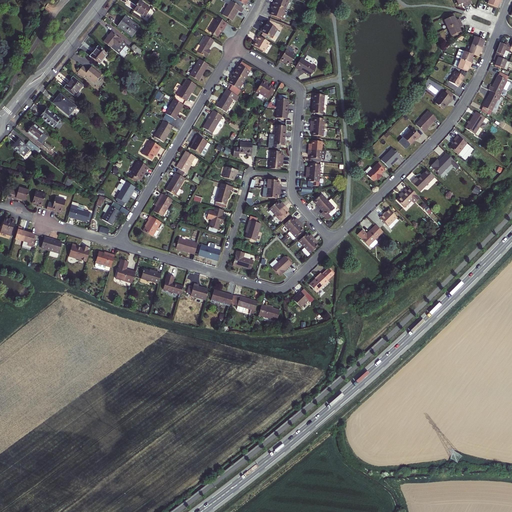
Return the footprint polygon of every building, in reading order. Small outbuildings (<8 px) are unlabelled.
[(151,9),(144,4),(145,3),(140,0),(139,0),(136,5),(137,6),(135,10),(145,17),(151,9)] [(285,9),(288,0),(276,0),(276,1),(274,0),(272,5),(285,9)] [(243,8),(231,1),(228,4),(222,15),(232,20),(238,11),(241,13),(243,8)] [(285,9),(272,5),(271,8),(272,9),(270,15),(281,19),(285,9)] [(447,28),(458,24),(456,20),(454,15),(444,20),(447,28)] [(118,26),(132,36),(139,27),(125,17),(118,26)] [(227,24),(217,18),(209,32),(217,37),(223,27),(225,28),(227,24)] [(277,29),(267,24),(264,29),(262,28),(260,31),(272,38),(277,29)] [(461,32),(459,28),(458,24),(447,28),(451,36),(461,32)] [(115,50),(122,41),(111,32),(104,41),(115,50)] [(213,41),(205,36),(196,52),(206,57),(209,52),(207,51),(213,41)] [(269,43),(257,36),(255,39),(257,40),(253,46),(264,52),(269,43)] [(475,36),(472,44),(483,49),(484,45),(482,45),(484,40),(475,36)] [(126,44),(122,41),(115,50),(119,53),(126,44)] [(496,55),(502,57),(504,50),(506,45),(500,43),(496,55)] [(472,44),(469,52),(473,54),(478,56),(480,52),(481,52),(483,49),(472,44)] [(134,45),(131,47),(139,54),(141,51),(134,45)] [(106,54),(97,47),(90,56),(99,63),(106,54)] [(457,57),(461,58),(472,63),(473,59),(472,59),(473,54),(469,52),(460,49),(457,57)] [(291,53),(286,50),(279,61),(284,63),(285,62),(290,65),(295,55),(291,53)] [(307,54),(305,59),(312,63),(315,59),(307,54)] [(511,61),(502,57),(496,55),(494,59),(496,60),(494,65),(507,70),(511,61)] [(305,59),(302,57),(295,67),(303,72),(304,70),(311,74),(316,66),(312,63),(305,59)] [(471,67),(472,63),(461,58),(457,67),(467,71),(469,66),(471,67)] [(208,65),(199,60),(190,76),(199,81),(208,65)] [(251,69),(241,63),(236,71),(234,70),(232,74),(243,81),(251,69)] [(85,75),(95,83),(100,75),(91,68),(88,71),(82,66),(77,72),(83,77),(85,75)] [(464,77),(455,72),(449,82),(457,87),(464,77)] [(238,90),(243,81),(232,74),(230,77),(231,78),(228,84),(232,86),(238,90)] [(499,96),(506,81),(497,77),(492,87),(490,86),(488,90),(490,92),(499,96)] [(82,86),(72,78),(65,87),(75,95),(82,86)] [(195,85),(186,80),(177,95),(186,101),(195,85)] [(268,82),(263,80),(257,91),(268,98),(274,88),(267,84),(268,82)] [(232,86),(228,91),(237,96),(240,91),(238,90),(232,86)] [(228,91),(226,90),(218,104),(217,103),(215,106),(225,112),(233,100),(236,102),(238,97),(237,96),(228,91)] [(446,90),(444,93),(451,98),(453,95),(446,90)] [(164,95),(158,92),(154,98),(160,101),(164,95)] [(444,93),(443,92),(434,103),(442,109),(448,101),(450,103),(452,99),(451,98),(444,93)] [(482,108),(491,112),(497,100),(498,101),(500,97),(499,96),(490,92),(482,108)] [(75,106),(60,94),(53,103),(68,115),(75,106)] [(314,94),(313,104),(323,105),(324,95),(314,94)] [(288,100),(286,99),(279,99),(278,99),(277,108),(287,110),(288,100)] [(182,105),(173,100),(164,113),(166,114),(174,119),(175,120),(177,116),(176,115),(182,105)] [(322,114),(323,105),(313,104),(312,113),(322,114)] [(287,110),(277,108),(276,118),(286,119),(287,110)] [(60,120),(46,109),(40,117),(54,128),(60,120)] [(222,117),(213,111),(202,128),(212,134),(215,128),(219,121),(222,117)] [(415,124),(424,133),(428,128),(427,127),(436,119),(428,111),(421,118),(415,124)] [(474,134),(475,133),(479,127),(484,118),(475,113),(465,128),(474,134)] [(162,120),(163,121),(170,125),(174,119),(166,114),(162,120)] [(312,122),(311,127),(323,128),(324,119),(314,118),(314,122),(312,122)] [(170,125),(163,121),(154,137),(163,142),(172,126),(170,125)] [(38,141),(43,134),(32,125),(26,132),(38,141)] [(286,127),(275,125),(274,135),(285,136),(286,127)] [(322,137),(323,128),(311,127),(311,132),(313,132),(313,136),(322,137)] [(420,136),(412,128),(407,133),(407,134),(404,138),(410,144),(411,144),(417,138),(418,139),(420,136)] [(43,134),(38,141),(41,143),(47,137),(43,134)] [(207,142),(196,135),(194,139),(195,140),(190,148),(203,156),(208,149),(204,147),(207,142)] [(284,146),(285,136),(274,135),(273,148),(280,148),(281,145),(284,146)] [(466,143),(457,136),(454,140),(455,141),(449,148),(458,155),(462,158),(470,146),(466,143)] [(405,149),(410,144),(404,138),(403,137),(398,142),(405,149)] [(11,147),(24,158),(30,150),(17,140),(11,147)] [(309,143),(308,149),(321,150),(322,141),(312,140),(312,143),(309,143)] [(28,141),(25,145),(36,153),(39,150),(28,141)] [(160,147),(149,141),(141,154),(151,160),(155,152),(157,153),(160,147)] [(251,143),(239,142),(239,148),(233,147),(233,156),(238,157),(238,152),(247,153),(247,155),(251,155),(251,148),(251,145),(251,143)] [(321,159),(321,150),(308,149),(308,154),(310,154),(309,161),(320,162),(321,159)] [(392,149),(381,160),(389,168),(400,157),(392,149)] [(195,157),(185,151),(176,168),(186,173),(195,157)] [(270,151),(269,160),(282,161),(283,156),(281,156),(281,152),(270,151)] [(430,166),(439,175),(450,164),(456,169),(459,166),(446,153),(436,163),(434,162),(430,166)] [(282,161),(269,160),(269,168),(280,169),(280,166),(282,166),(282,161)] [(148,168),(137,161),(128,177),(136,182),(137,179),(141,180),(148,168)] [(372,168),(367,174),(373,181),(376,178),(377,180),(382,176),(381,175),(382,174),(381,172),(384,170),(377,163),(372,168)] [(307,167),(307,173),(319,174),(320,165),(310,164),(310,167),(307,167)] [(367,174),(372,168),(370,166),(364,172),(367,174)] [(238,171),(226,167),(223,177),(234,180),(236,174),(237,174),(238,171)] [(412,182),(420,191),(434,177),(426,170),(418,178),(417,177),(412,182)] [(184,178),(175,173),(165,190),(174,195),(184,178)] [(319,174),(307,173),(306,178),(309,178),(309,182),(313,182),(313,186),(318,186),(319,174)] [(197,177),(194,176),(191,181),(198,185),(202,178),(198,176),(197,177)] [(267,180),(266,189),(279,190),(280,184),(277,184),(278,181),(267,180)] [(135,187),(126,182),(116,198),(125,203),(135,187)] [(231,192),(233,187),(221,184),(215,202),(226,205),(230,191),(231,192)] [(420,198),(408,186),(402,193),(403,194),(397,200),(404,207),(411,200),(413,199),(416,202),(420,198)] [(477,194),(480,189),(475,186),(472,191),(477,194)] [(7,197),(19,201),(19,199),(26,201),(29,191),(19,188),(17,193),(9,190),(7,197)] [(279,190),(266,189),(266,197),(276,198),(277,195),(279,195),(279,190)] [(38,204),(38,206),(42,207),(46,194),(36,191),(33,202),(38,204)] [(251,207),(254,204),(252,201),(251,198),(253,194),(248,193),(246,201),(251,207)] [(172,200),(161,194),(155,205),(156,206),(153,211),(162,216),(172,200)] [(328,201),(321,194),(313,201),(320,209),(328,201)] [(55,202),(53,209),(57,210),(58,208),(63,210),(67,199),(57,196),(55,202)] [(96,206),(101,207),(104,198),(99,196),(96,206)] [(331,199),(328,201),(334,208),(336,206),(336,204),(331,199)] [(334,208),(328,201),(320,209),(323,212),(321,213),(328,220),(332,217),(331,216),(329,214),(334,208)] [(111,207),(119,211),(121,207),(113,202),(111,207)] [(275,216),(284,207),(281,204),(279,205),(277,203),(269,210),(275,216)] [(78,207),(71,205),(68,216),(87,222),(90,213),(83,211),(84,207),(78,205),(78,207)] [(121,212),(119,211),(111,207),(110,206),(102,220),(111,225),(117,215),(118,216),(121,212)] [(121,207),(119,211),(121,212),(126,215),(129,211),(121,207)] [(284,207),(275,216),(281,222),(288,215),(286,213),(288,211),(284,207)] [(218,230),(220,224),(220,221),(223,222),(224,217),(222,216),(223,211),(215,208),(214,212),(209,210),(207,219),(211,220),(209,227),(218,230)] [(396,218),(396,217),(388,209),(381,217),(388,225),(392,222),(396,218)] [(160,222),(149,216),(147,220),(149,221),(143,231),(152,236),(160,222)] [(10,236),(15,220),(11,219),(11,220),(5,218),(0,233),(10,236)] [(295,219),(294,221),(291,218),(284,225),(290,232),(299,224),(295,219)] [(256,242),(261,225),(256,224),(249,222),(248,225),(249,226),(245,239),(256,242)] [(303,231),(301,229),(302,227),(299,224),(290,232),(296,238),(303,231)] [(357,234),(369,245),(371,247),(372,247),(378,241),(375,239),(383,231),(376,225),(367,234),(363,229),(357,234)] [(19,227),(15,239),(24,242),(27,232),(23,231),(24,228),(19,227)] [(36,234),(27,232),(24,242),(30,243),(29,246),(33,247),(36,234)] [(299,241),(305,248),(314,239),(310,235),(308,236),(306,234),(299,241)] [(42,247),(50,249),(53,240),(45,237),(42,247)] [(194,254),(197,244),(179,239),(176,249),(194,254)] [(314,239),(305,248),(302,250),(308,256),(318,246),(316,244),(318,243),(314,239)] [(58,257),(62,243),(53,240),(50,249),(49,254),(58,257)] [(86,262),(90,248),(82,246),(81,249),(77,248),(78,246),(72,244),(69,256),(86,262)] [(220,250),(215,249),(208,247),(201,245),(199,253),(198,255),(218,261),(221,250),(220,250)] [(244,258),(245,254),(237,251),(233,266),(239,268),(240,266),(251,270),(254,261),(250,260),(244,258)] [(106,254),(98,252),(95,262),(96,263),(95,266),(95,267),(104,270),(105,265),(111,267),(114,255),(107,253),(106,254)] [(286,258),(284,256),(278,262),(273,267),(273,268),(281,276),(284,273),(284,271),(292,264),(290,262),(286,258)] [(270,264),(273,267),(278,262),(275,259),(270,264)] [(132,283),(135,272),(126,270),(128,262),(121,260),(116,278),(132,283)] [(158,284),(160,275),(156,274),(157,272),(152,271),(152,272),(143,269),(140,279),(158,284)] [(321,275),(327,280),(333,274),(328,269),(321,275)] [(328,281),(327,280),(321,275),(320,274),(309,285),(316,292),(328,281)] [(181,295),(183,287),(172,284),(173,278),(167,276),(163,290),(181,295)] [(193,287),(191,294),(190,296),(205,300),(208,290),(198,287),(199,286),(194,284),(193,287)] [(230,306),(233,296),(214,290),(211,300),(230,306)] [(300,292),(292,299),(301,308),(308,300),(305,297),(300,292)] [(314,299),(308,294),(305,297),(308,300),(311,303),(314,299)] [(237,306),(240,297),(237,296),(233,296),(231,304),(237,306)] [(240,297),(237,306),(244,308),(250,310),(254,311),(257,302),(240,297)] [(259,315),(276,321),(279,311),(261,305),(259,315)]
